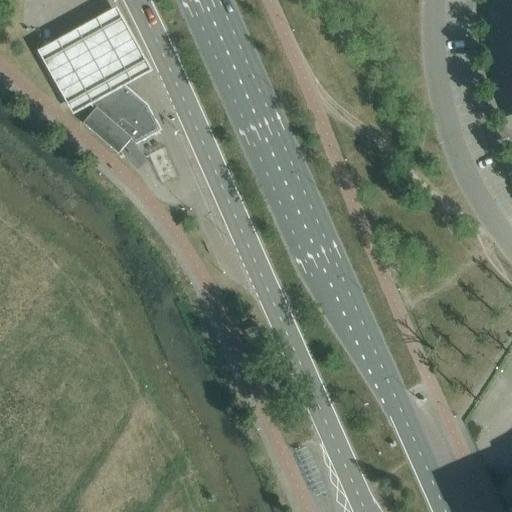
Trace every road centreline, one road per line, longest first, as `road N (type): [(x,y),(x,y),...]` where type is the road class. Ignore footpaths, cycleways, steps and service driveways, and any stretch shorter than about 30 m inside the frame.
road 1 (secondary): [(130,0),(364,511)]
road 2 (secondary): [(443,511),(326,271),(211,0)]
road 3 (unclassified): [(511,246),(448,134),(433,44),(435,0)]
